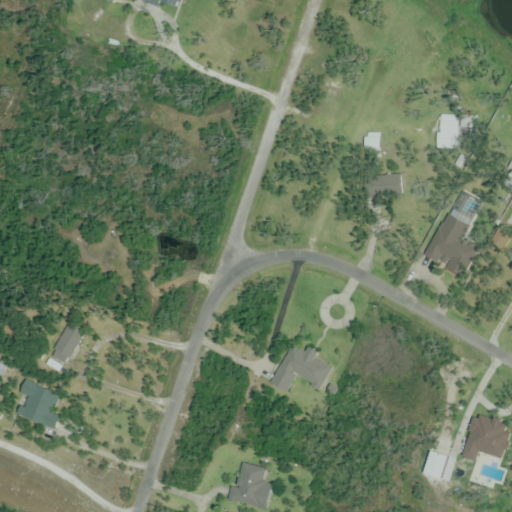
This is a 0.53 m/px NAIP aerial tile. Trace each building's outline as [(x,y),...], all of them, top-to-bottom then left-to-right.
[(143,0),(180,12),(183,0),(143,0)] [(399,175),(365,179),(368,200),(402,195),(399,175)] [(425,260),(462,273),(479,221),(443,208),(425,260)] [(296,378),(322,389),(333,364),(292,346),(274,388),(289,394),(296,378)] [(30,422),(55,431),(60,417),(54,415),(61,395),(26,383),(21,396),(38,402),(30,422)] [(269,470),(240,464),(232,503),(262,508),(269,470)]
